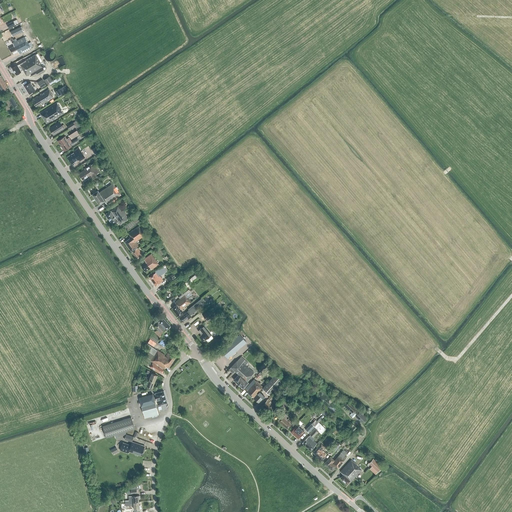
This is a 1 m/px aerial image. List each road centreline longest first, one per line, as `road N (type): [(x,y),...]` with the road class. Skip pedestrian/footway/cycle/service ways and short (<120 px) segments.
road 1 (secondary): [(196,351),(112,245),(0,65)]
road 2 (secondary): [(360,511),(215,379),(196,351)]
road 3 (residential): [(156,511),(153,467),(170,410),(166,380),(196,351)]
